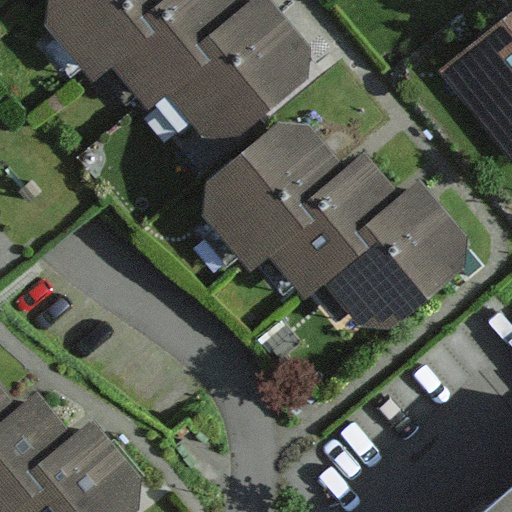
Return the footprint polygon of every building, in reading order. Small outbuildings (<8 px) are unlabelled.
[(70,0),(39,25),(88,85),(106,70),(140,112),(161,95),(210,156),(314,71),(259,4),(243,17),(229,0),(70,0)] [(511,24),(446,81),(511,157),(511,24)] [(296,136),(194,219),(243,279),(261,264),(295,305),(315,289),(364,349),(469,265),(414,197),(398,210),(363,167),(338,187),(296,136)] [(0,397),(0,511),(126,511),(147,496),(93,429),(77,442),(42,399),(17,419),(0,397)] [(511,511),(511,492),(488,511),(511,511)]
